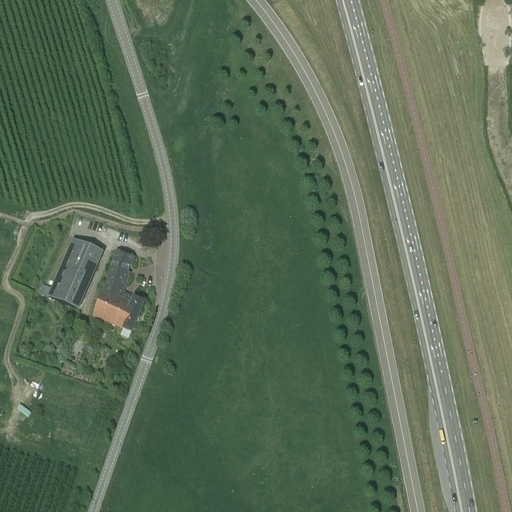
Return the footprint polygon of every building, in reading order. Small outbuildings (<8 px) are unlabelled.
[(92,280),(91,280),(102,255),(73,242),(62,267),(52,291),(43,287),(40,296),(78,313),(92,280)] [(93,319),(132,336),(145,303),(134,299),(133,299),(123,295),(129,275),(128,274),(129,268),(131,268),(134,259),(116,253),(104,293),(93,319)] [(98,348),(90,345),(87,352),(95,355),(98,348)] [(52,443),(57,421),(25,413),(20,435),(52,443)] [(5,443),(20,450),(24,441),(9,434),(5,443)]
